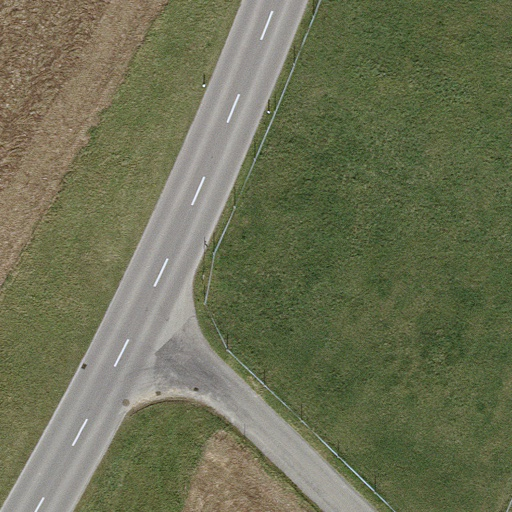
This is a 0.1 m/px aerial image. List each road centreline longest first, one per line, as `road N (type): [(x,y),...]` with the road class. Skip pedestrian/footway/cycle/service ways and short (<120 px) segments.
road 1 (tertiary): [(281,0),(250,90),(139,329)]
road 2 (residential): [(139,329),(230,401),(345,511)]
road 3 (tertiary): [(139,329),(38,511)]
